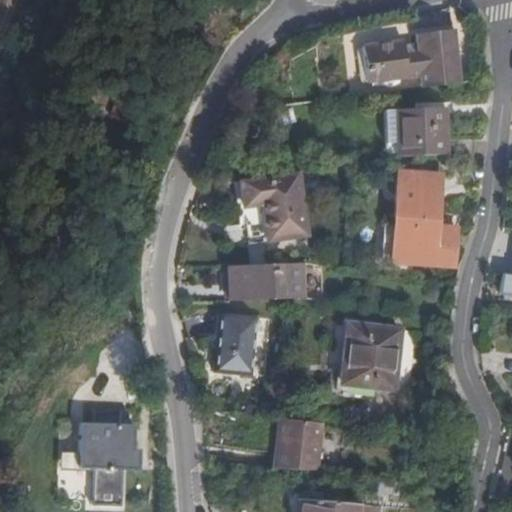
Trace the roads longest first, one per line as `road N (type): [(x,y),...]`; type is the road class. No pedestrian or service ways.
road 1 (residential): [(195,511),(184,408),(157,297),(157,254),(176,186),(228,69),(287,6)]
road 2 (residential): [(475,511),(495,420),(461,355),(463,318),(491,220),(506,75)]
road 3 (residential): [(287,6),(314,15),(406,0)]
